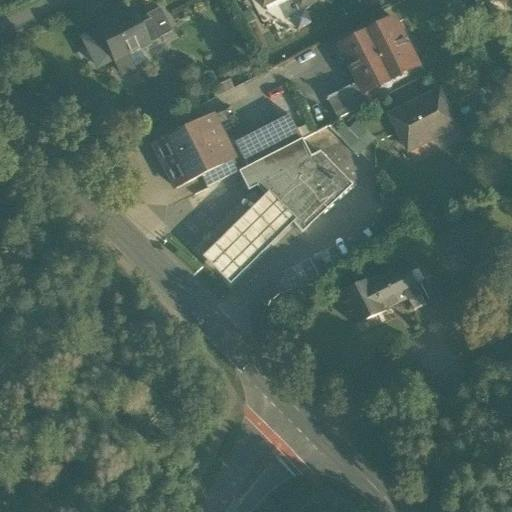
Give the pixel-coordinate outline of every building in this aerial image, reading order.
[(260,0),(266,11),(289,0),(260,0)] [(148,19),(158,38),(171,32),(158,8),(146,15),(148,19)] [(94,25),(98,31),(112,59),(113,62),(126,55),(127,57),(138,51),(137,49),(147,44),(137,25),(130,12),(111,22),(108,17),(94,25)] [(137,25),(147,44),(158,38),(148,19),(137,25)] [(359,83),(365,94),(365,93),(381,85),(379,82),(400,72),(402,75),(418,66),(395,21),(373,32),(373,31),(363,36),(363,37),(341,48),(359,83)] [(96,68),(112,59),(98,31),(82,39),(96,68)] [(144,63),(138,51),(127,57),(126,55),(113,62),(120,76),(144,63)] [(379,82),(381,85),(402,75),(400,72),(379,82)] [(328,99),(338,120),(370,103),(365,93),(365,94),(359,83),(328,99)] [(393,116),(410,151),(413,150),(411,147),(431,137),(433,140),(459,126),(442,92),(393,116)] [(152,144),(175,190),(200,178),(232,161),(209,116),(152,144)] [(234,143),(247,167),(300,140),(287,116),(234,143)] [(349,130),(367,148),(376,140),(357,121),(349,130)] [(344,124),(335,133),(359,157),(367,148),(349,130),(344,124)] [(411,147),(413,150),(433,140),(431,137),(411,147)] [(247,191),(256,187),(309,158),(301,141),(238,173),(247,191)] [(319,153),(309,158),(256,187),(301,233),(351,186),(319,153)] [(200,178),(205,188),(238,172),(232,161),(200,178)] [(228,285),(294,220),(268,193),(201,258),(228,285)] [(378,217),(391,235),(409,222),(396,203),(378,217)] [(394,269),(396,272),(398,271),(407,290),(417,285),(407,263),(394,269)] [(412,300),(407,290),(398,271),(396,272),(358,291),(359,292),(372,318),(373,320),(411,301),(412,300)] [(411,301),(416,313),(427,307),(417,285),(407,290),(412,300),(411,301)] [(447,297),(451,306),(466,298),(461,289),(447,297)] [(357,325),(372,318),(359,292),(344,299),(357,325)] [(463,338),(471,348),(487,336),(479,326),(463,338)] [(423,415),(431,423),(450,403),(442,395),(423,415)]
